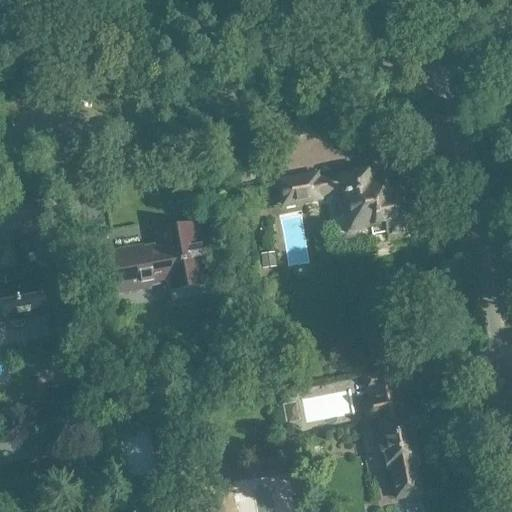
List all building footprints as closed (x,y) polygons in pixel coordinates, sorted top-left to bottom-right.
[(302,177),(277,181),(281,207),(294,205),(296,204),(319,200),(320,200),(321,200),(320,197),(342,194),(343,197),(342,198),(342,199),(342,200),(342,201),(342,202),(342,203),(342,204),(342,205),(343,206),(343,207),(344,207),(344,208),(345,208),(345,209),(346,214),(343,214),(347,234),(368,230),(367,227),(384,224),(386,234),(387,234),(388,234),(388,235),(389,235),(390,235),(391,235),(392,236),(393,236),(394,236),(395,236),(395,235),(396,235),(397,235),(398,235),(399,235),(399,234),(400,234),(401,233),(402,233),(402,232),(403,232),(403,231),(404,231),(405,231),(402,216),(402,215),(403,215),(403,214),(403,213),(403,212),(403,211),(403,210),(403,209),(403,208),(402,208),(402,207),(402,206),(401,206),(401,205),(400,205),(400,204),(398,195),(399,195),(399,194),(400,194),(400,193),(401,193),(401,192),(401,191),(402,191),(402,190),(401,190),(401,189),(401,188),(401,187),(400,187),(400,186),(399,186),(398,186),(398,185),(397,185),(396,185),(386,187),(384,181),(374,183),(372,173),(358,175),(356,173),(351,174),(349,177),(332,180),(332,177),(317,179),(316,174),(315,174),(302,177)] [(154,233),(157,249),(142,252),(141,248),(110,253),(117,293),(148,288),(148,286),(164,283),(165,292),(206,285),(201,257),(199,257),(198,248),(199,248),(195,226),(154,233)] [(35,267),(29,236),(14,239),(20,271),(14,272),(14,271),(0,273),(0,319),(1,324),(9,322),(9,325),(10,326),(10,327),(11,328),(13,329),(14,330),(16,330),(18,330),(19,330),(21,329),(22,328),(23,326),(24,326),(24,324),(24,322),(24,320),(45,316),(36,267),(35,267)] [(272,255),(259,257),(261,270),(274,269),(272,255)] [(256,348),(237,352),(242,375),(261,371),(256,348)] [(423,496),(410,432),(415,432),(414,429),(430,426),(426,401),(418,403),(419,411),(398,415),(395,401),(400,398),(394,367),(361,374),(365,395),(372,397),(373,400),(368,401),(367,402),(366,402),(365,403),(364,404),(363,405),(363,406),(362,407),(362,408),(363,410),(363,412),(364,414),(365,415),(367,415),(368,416),(369,416),(371,416),(376,415),(377,419),(376,419),(380,438),(377,440),(380,453),(383,454),(386,471),(388,471),(394,502),(423,496)] [(121,389),(119,378),(97,381),(100,406),(128,402),(126,389),(121,389)] [(48,420),(49,423),(75,418),(70,386),(44,390),(46,402),(32,405),(35,423),(48,420)]
